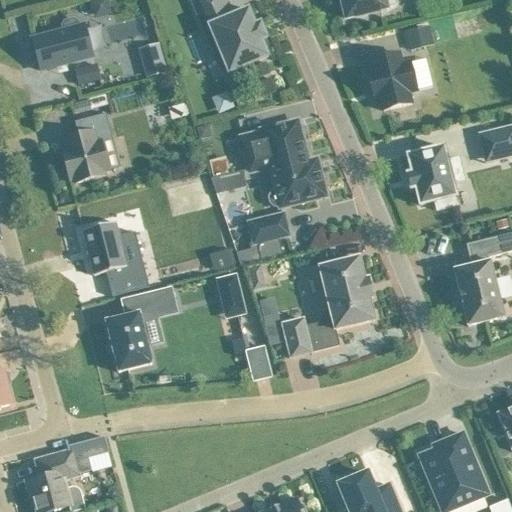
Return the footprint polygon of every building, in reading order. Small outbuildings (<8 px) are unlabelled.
[(229,74),(268,58),(261,41),(267,39),(260,25),(255,27),(248,10),(232,17),(224,0),(191,0),(213,50),(221,53),(229,74)] [(341,0),(346,20),(398,7),(396,0),(341,0)] [(32,40),(40,72),(93,58),(84,25),(79,27),(78,22),(74,20),(65,22),(62,26),(64,31),(32,40)] [(429,26),(404,33),(410,52),(434,45),(429,26)] [(374,102),(380,101),(383,112),(411,105),(409,94),(417,92),(410,63),(402,65),(399,54),(371,61),(373,72),(367,74),(374,102)] [(97,65),(74,71),(79,87),(101,81),(97,65)] [(88,100),(73,104),(76,114),(91,110),(88,100)] [(184,105),(176,107),(179,119),(187,117),(184,105)] [(64,160),(70,182),(74,181),(75,185),(105,177),(104,173),(109,172),(101,142),(113,139),(106,115),(75,123),(78,136),(63,140),(66,151),(68,159),(64,160)] [(326,197),(320,173),(318,162),(317,161),(308,163),(298,122),(261,131),(262,134),(241,139),(242,142),(239,146),(240,151),(245,153),(250,173),(257,172),(255,166),(269,162),(276,191),(271,194),(270,199),(271,203),(274,207),(280,207),(280,209),(326,197)] [(208,125),(196,128),(199,140),(207,138),(211,137),(210,133),(208,125)] [(511,125),(478,135),(486,166),(511,159),(511,125)] [(407,175),(411,190),(416,189),(420,206),(435,203),(437,212),(459,206),(453,184),(464,181),(459,159),(448,162),(444,148),(408,156),(412,174),(407,175)] [(238,153),(227,157),(233,172),(243,168),(238,153)] [(283,216),(250,224),(255,245),(257,244),(262,261),(282,256),(278,239),(288,236),(283,216)] [(506,220),(496,223),(498,231),(508,228),(506,220)] [(115,223),(82,231),(94,277),(106,274),(109,286),(112,298),(149,288),(135,233),(119,237),(115,223)] [(511,253),(511,234),(467,246),(471,263),(475,262),(476,266),(454,271),(468,327),(504,319),(489,259),(511,253)] [(228,251),(209,256),(214,272),(232,267),(228,251)] [(303,320),(282,325),(291,359),(312,354),(339,347),(335,331),(338,331),(338,330),(372,322),(375,322),(374,319),(369,299),(370,299),(371,299),(373,299),(373,296),(372,296),(369,283),(369,282),(369,280),(366,281),(364,281),(359,261),(360,261),(359,259),(357,259),(357,260),(322,268),(320,268),(320,271),(321,271),(330,311),(327,312),(322,320),(323,323),(305,328),(303,320)] [(265,265),(268,284),(281,282),(278,263),(265,265)] [(261,266),(247,269),(253,292),(266,289),(261,266)] [(236,275),(216,280),(221,300),(241,295),(236,275)] [(152,365),(140,316),(175,307),(171,289),(122,302),(126,319),(107,324),(119,373),(152,365)] [(264,348),(246,352),(253,381),(253,383),(256,382),(268,379),(271,378),(264,348)] [(0,408),(12,406),(3,373),(0,373),(0,408)] [(511,409),(498,415),(511,449),(511,409)] [(463,435),(440,444),(441,448),(419,457),(441,511),(448,511),(488,496),(463,435)] [(40,478),(29,481),(37,511),(53,511),(58,511),(71,507),(72,511),(75,511),(86,509),(81,491),(78,488),(74,487),(66,489),(64,481),(80,476),(79,475),(91,472),(92,473),(112,468),(109,454),(105,438),(67,448),(69,453),(35,462),(40,478)] [(398,511),(393,499),(380,504),(367,474),(352,481),(350,477),(334,484),(337,492),(341,502),(342,502),(343,506),(347,505),(349,511),(398,511)] [(86,506),(100,504),(96,480),(82,482),(86,506)] [(110,489),(107,496),(109,503),(121,499),(118,487),(110,489)] [(297,499),(266,511),(306,511),(303,505),(299,504),(297,499)] [(489,508),(490,511),(511,511),(507,500),(489,508)]
